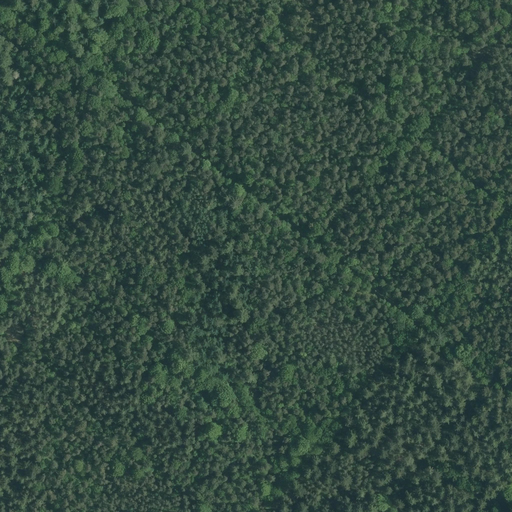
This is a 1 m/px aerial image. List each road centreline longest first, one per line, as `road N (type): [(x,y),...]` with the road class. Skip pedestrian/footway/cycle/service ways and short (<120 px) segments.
road 1 (track): [(0,2),(313,241)]
road 2 (track): [(495,231),(249,511)]
road 3 (track): [(22,243),(311,440)]
road 4 (track): [(313,241),(511,388)]
road 5 (track): [(22,243),(111,83)]
road 6 (track): [(275,24),(408,126)]
road 7 (track): [(420,136),(471,70),(490,58),(494,37),(511,18)]
road 8 (track): [(408,126),(313,241)]
